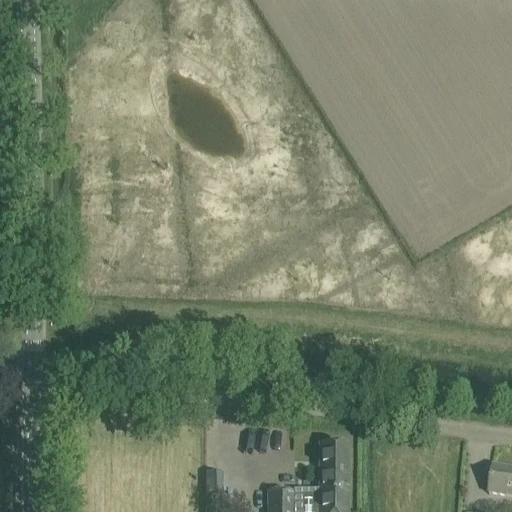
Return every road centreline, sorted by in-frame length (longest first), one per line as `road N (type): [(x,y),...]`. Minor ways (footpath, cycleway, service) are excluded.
road 1 (unclassified): [(511,435),(169,389),(32,380)]
road 2 (tertiary): [(32,380),(27,0)]
road 3 (tertiary): [(34,511),(32,380)]
